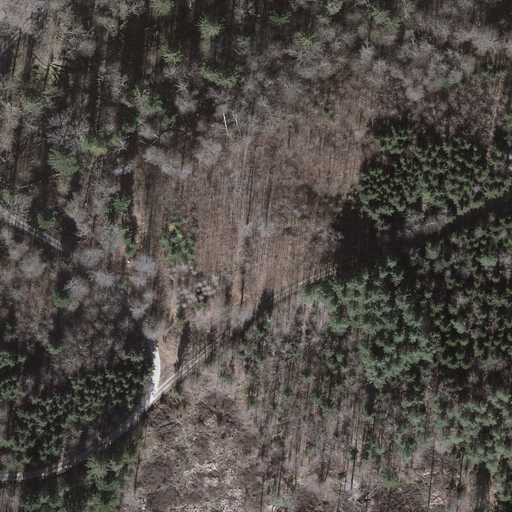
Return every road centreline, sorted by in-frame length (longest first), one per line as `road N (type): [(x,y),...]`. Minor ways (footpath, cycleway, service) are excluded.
road 1 (track): [(0,473),(27,475),(107,444),(175,374),(288,288),(511,195)]
road 2 (track): [(175,374),(133,299),(113,280),(0,209)]
